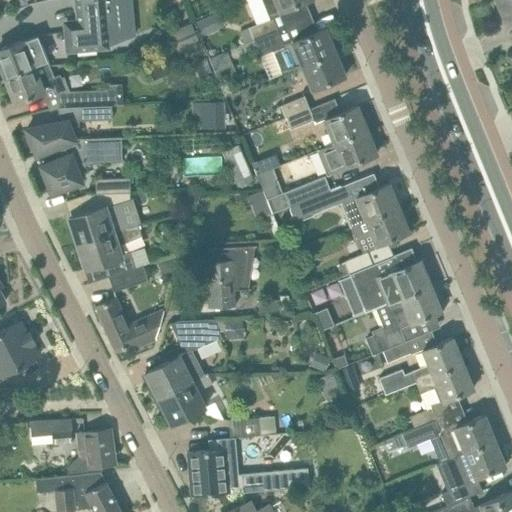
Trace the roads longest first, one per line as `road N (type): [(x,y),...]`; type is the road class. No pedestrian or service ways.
road 1 (residential): [(354,0),(511,385)]
road 2 (residential): [(173,511),(0,156)]
road 3 (tertiary): [(410,0),(511,264)]
road 4 (tertiary): [(511,217),(431,0)]
